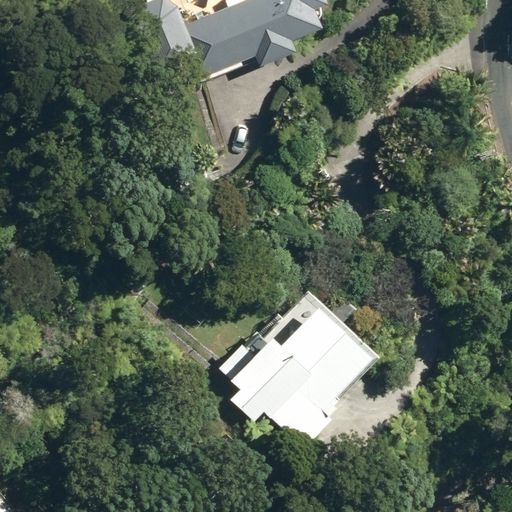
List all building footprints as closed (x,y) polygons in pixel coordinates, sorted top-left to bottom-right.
[(200,79),(203,86),(254,65),(255,68),(290,52),(285,41),(315,28),(308,10),(320,5),(318,0),(242,0),(178,27),(168,5),(160,0),(143,0),(123,9),(153,79),(187,65),(194,82),(200,79)] [(118,297),(128,304),(139,288),(129,282),(118,297)] [(322,418),(375,360),(302,291),(246,354),(236,345),(213,370),(224,381),(222,382),(231,391),(223,399),(247,422),(255,413),(260,419),(262,418),(296,450),(324,420),(322,418)] [(235,465),(253,487),(271,472),(253,451),(235,465)] [(485,511),(484,503),(423,511),(485,511)]
